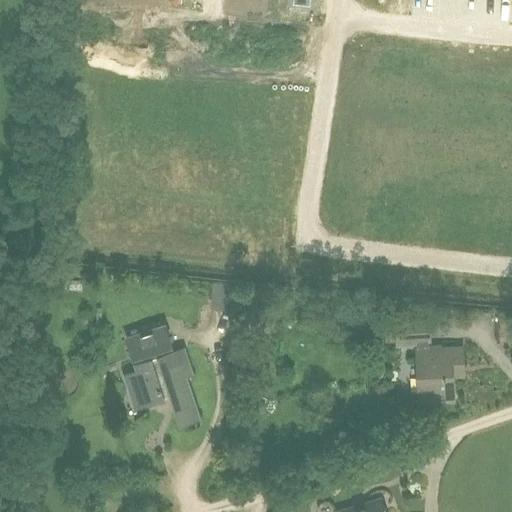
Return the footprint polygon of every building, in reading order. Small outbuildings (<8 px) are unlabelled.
[(215,64),(218,36),(172,31),(167,76),(197,80),(199,62),(215,64)] [(258,101),(263,50),(239,47),(239,43),(217,41),(213,80),(233,82),(231,99),(247,101),(248,100),(258,101)] [(301,78),(305,54),(263,50),(258,101),(268,102),(268,103),(284,105),(287,76),(301,78)] [(422,135),(428,81),(404,79),(399,123),(415,125),(414,135),(422,135)] [(446,128),(450,84),(428,81),(422,135),(430,136),(431,127),(446,128)] [(467,140),(473,86),(450,84),(446,128),(460,130),(459,139),(467,140)] [(492,133),(496,89),(473,86),(467,140),(475,141),(476,132),(492,133)] [(511,131),(511,90),(504,89),(500,130),(511,131)] [(128,174),(134,124),(100,120),(95,170),(128,174)] [(156,148),(150,200),(192,204),(194,179),(180,177),(182,150),(156,148)] [(442,344),(427,345),(427,341),(428,341),(427,320),(395,322),(396,342),(415,341),(416,349),(414,349),(417,395),(431,394),(431,401),(451,400),(450,378),(465,377),(463,345),(441,346),(442,344)] [(192,373),(184,348),(170,352),(168,345),(171,344),(164,325),(126,337),(133,357),(136,356),(138,363),(135,364),(137,371),(124,375),(130,392),(139,389),(144,405),(163,399),(163,396),(170,394),(180,424),(199,418),(185,375),(192,373)] [(384,511),(380,499),(337,511),(384,511)]
